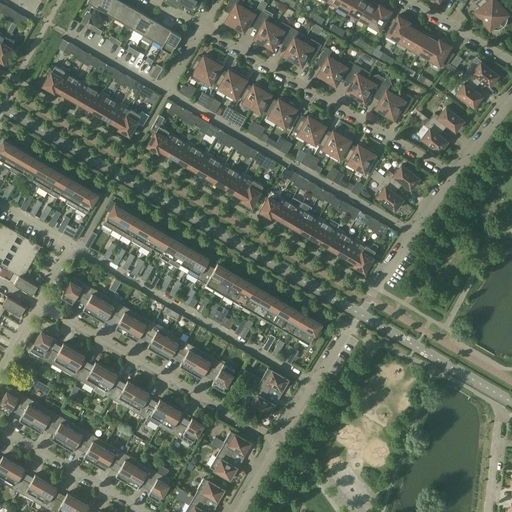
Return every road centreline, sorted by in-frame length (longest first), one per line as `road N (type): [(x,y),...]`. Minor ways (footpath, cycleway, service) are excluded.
road 1 (residential): [(454,172),(201,27)]
road 2 (residential): [(412,233),(168,90)]
road 3 (residential): [(313,384),(69,245)]
road 4 (residential): [(278,441),(37,304)]
road 5 (residential): [(146,511),(0,428)]
road 6 (residential): [(511,61),(408,0)]
